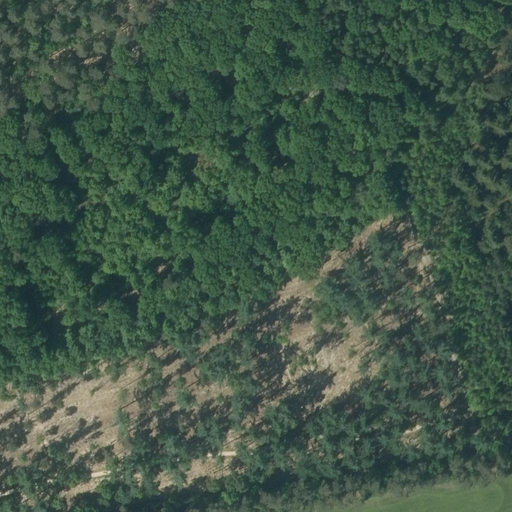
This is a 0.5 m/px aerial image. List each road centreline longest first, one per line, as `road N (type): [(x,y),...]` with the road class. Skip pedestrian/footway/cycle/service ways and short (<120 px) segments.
road 1 (track): [(481,443),(66,511)]
road 2 (track): [(392,172),(430,256),(481,443)]
road 3 (track): [(511,25),(392,172)]
